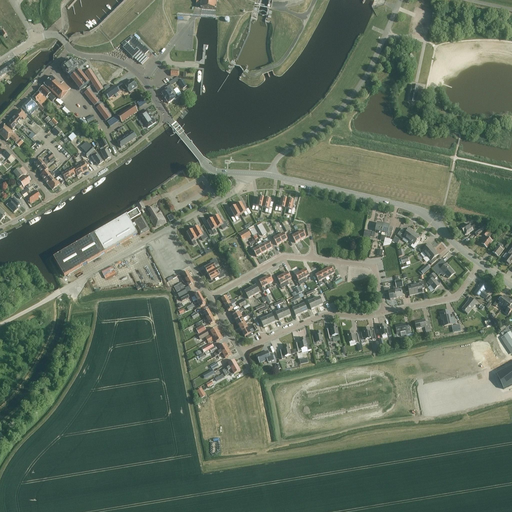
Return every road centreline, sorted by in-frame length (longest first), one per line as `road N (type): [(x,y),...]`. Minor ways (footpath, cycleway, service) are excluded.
road 1 (tertiary): [(479,263),(413,208),(272,175)]
road 2 (unclassified): [(400,0),(355,92),(278,157),(272,175)]
road 3 (residential): [(384,311),(374,267),(288,256),(209,297)]
road 4 (unclassified): [(0,323),(170,227)]
road 5 (residential): [(239,351),(324,313),(384,311)]
road 6 (residential): [(51,199),(166,118)]
road 7 (tertiary): [(166,118),(134,70),(70,47)]
